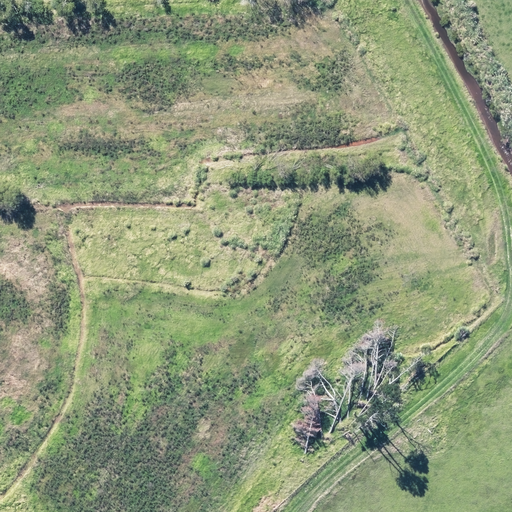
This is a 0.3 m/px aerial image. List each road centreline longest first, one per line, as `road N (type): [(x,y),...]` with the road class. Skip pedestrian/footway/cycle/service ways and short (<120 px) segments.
road 1 (track): [(511,301),(473,357),(300,511)]
road 2 (track): [(405,0),(501,176),(511,255)]
